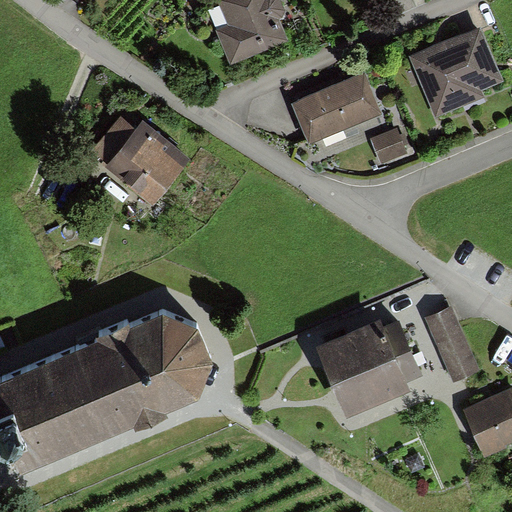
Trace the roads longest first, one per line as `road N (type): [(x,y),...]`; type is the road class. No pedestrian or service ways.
road 1 (residential): [(208,119),(227,99),(464,0)]
road 2 (residential): [(208,119),(30,0)]
road 3 (residential): [(361,220),(208,119)]
road 4 (residential): [(511,319),(361,220)]
road 5 (residential): [(361,220),(394,192),(511,143)]
